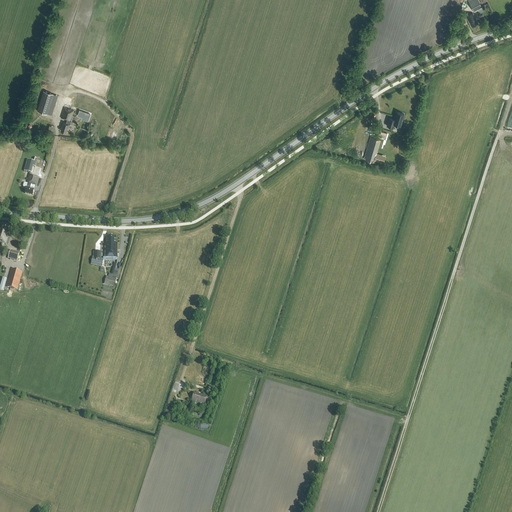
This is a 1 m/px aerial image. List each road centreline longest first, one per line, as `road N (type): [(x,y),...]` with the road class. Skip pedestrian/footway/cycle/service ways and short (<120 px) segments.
road 1 (secondary): [(0,212),(113,221),(196,206),(422,61),(511,26)]
road 2 (track): [(378,511),(511,99)]
